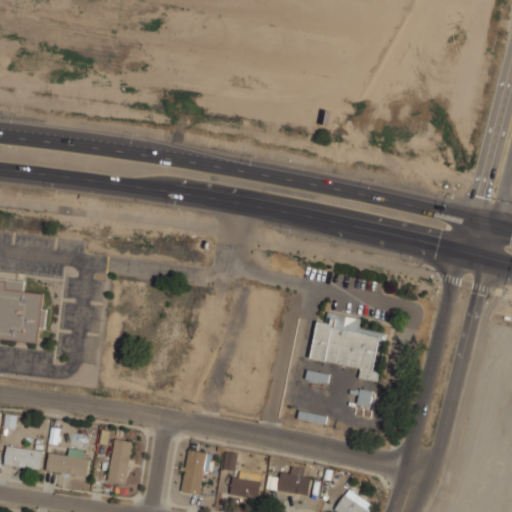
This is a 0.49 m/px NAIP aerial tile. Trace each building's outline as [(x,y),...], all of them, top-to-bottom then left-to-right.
[(0,337),(36,341),(38,326),(45,327),(47,308),(42,307),(43,292),(23,290),(24,280),(0,277),(0,337)] [(326,311),(360,318),(358,331),(378,336),(377,340),(372,369),(378,371),(376,380),(358,377),(360,367),(309,357),(317,320),(324,322),(326,311)] [(329,373),(307,368),(305,377),(327,382),(329,373)] [(356,402),(369,405),(373,390),(359,387),(356,402)] [(325,423),(327,415),(299,408),(297,416),(325,423)] [(107,480),(126,482),(131,440),(113,438),(107,480)] [(3,462),(39,469),(43,450),(6,443),(3,462)] [(46,469),(86,475),(89,451),(67,448),(66,454),(48,452),(46,469)] [(182,491),(200,494),(207,452),(188,449),(182,491)] [(224,468),(236,469),(237,452),(226,451),(224,468)] [(305,468),(291,466),(291,473),(280,472),(278,490),(309,494),(311,478),(304,477),(305,468)] [(261,481),(233,476),(230,494),(258,498),(261,481)] [(369,511),(374,506),(349,488),(335,508),(339,511),(369,511)]
